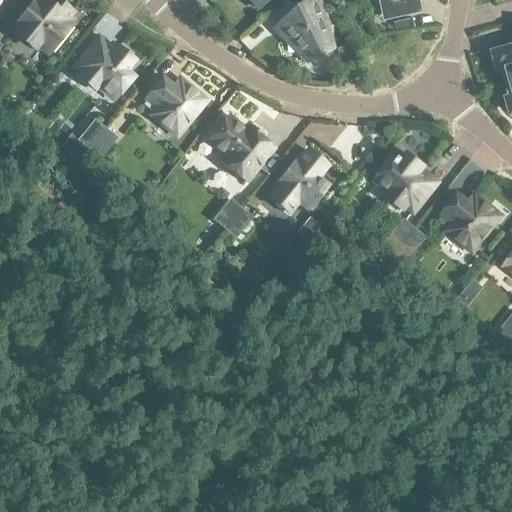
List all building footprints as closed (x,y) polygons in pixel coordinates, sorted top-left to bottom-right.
[(47,55),(69,28),(63,22),(70,13),(56,2),(50,8),(42,1),(40,4),(35,0),(34,0),(13,28),(18,32),(14,36),(32,50),(35,46),(47,55)] [(245,0),(254,10),(265,0),(245,0)] [(377,0),(379,6),(389,4),(392,20),(410,16),(409,11),(420,8),(417,0),(377,0)] [(276,29),(288,44),(291,41),(307,60),(328,52),(318,19),(321,17),(309,2),(276,29)] [(131,63),(115,49),(109,56),(102,49),(104,47),(97,41),(74,69),(80,74),(77,78),(92,91),(99,83),(115,96),(129,79),(123,74),(131,63)] [(367,45),(352,49),(355,63),(363,61),(369,53),(367,45)] [(503,67),(508,83),(511,81),(511,48),(494,53),(499,69),(503,67)] [(169,92),(158,83),(144,101),(145,102),(141,107),(151,115),(149,117),(175,138),(199,108),(186,98),(190,92),(177,82),(169,92)] [(222,162),(247,182),(271,152),(259,143),(262,138),(250,128),(246,132),(228,118),(212,138),(229,153),(222,162)] [(79,141),(89,150),(106,130),(95,121),(79,141)] [(117,139),(106,130),(89,150),(100,159),(117,139)] [(271,198),(285,210),(295,199),(309,210),(327,187),(318,179),(328,168),(308,151),(299,163),(296,161),(278,185),(280,186),(271,198)] [(388,198),(405,211),(406,209),(412,214),(434,186),(428,181),(426,183),(418,177),(425,168),(408,154),(403,160),(401,158),(397,163),(393,159),(379,177),(395,190),(388,198)] [(443,217),(439,221),(449,230),(447,232),(473,253),(498,223),(485,212),(489,207),(476,196),(467,207),(457,198),(443,216),(443,217)] [(229,200),(212,221),(224,230),(228,225),(241,209),(229,200)] [(224,230),(236,239),(253,218),(241,209),(228,225),(224,230)] [(383,246),(394,255),(416,229),(404,219),(383,246)] [(394,255),(406,265),(428,238),(416,229),(394,255)] [(511,316),(499,332),(510,341),(511,338),(511,316)]
